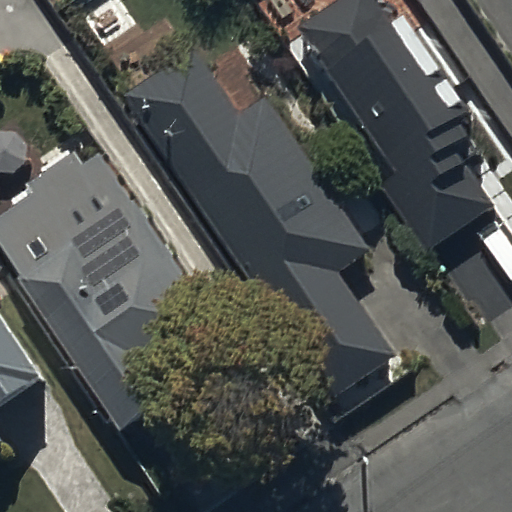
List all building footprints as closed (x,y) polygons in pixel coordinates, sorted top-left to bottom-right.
[(0,0),(0,87),(20,116),(92,65),(45,0),(0,0)] [(385,197),(426,260),(498,214),(465,162),(477,154),(467,138),(479,130),(416,32),(401,41),(374,0),(357,0),(303,35),(312,49),(299,57),(323,94),(333,88),(397,189),(385,197)] [(376,260),(269,107),(244,123),(199,59),(128,109),(336,407),(397,364),(341,285),(376,260)] [(82,160),(47,183),(6,122),(0,125),(0,231),(13,250),(4,256),(128,443),(241,368),(103,160),(89,170),(82,160)] [(0,466),(12,459),(0,441),(0,426),(48,395),(0,320),(0,466)]
